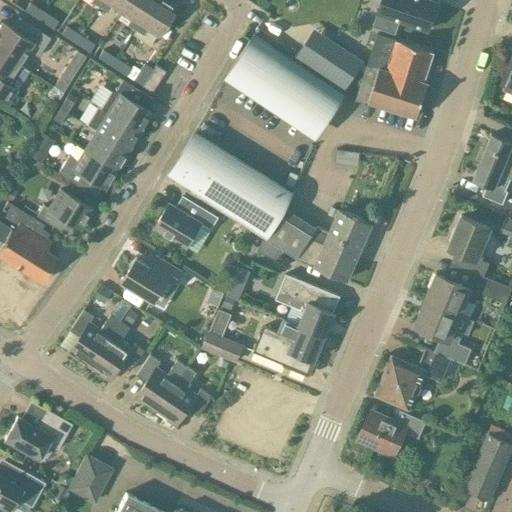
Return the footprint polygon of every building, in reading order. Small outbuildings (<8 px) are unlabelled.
[(128,0),(102,0),(99,6),(107,11),(111,6),(121,12),(128,0)] [(153,0),(128,0),(121,12),(130,18),(127,24),(135,29),(153,0)] [(176,7),(164,0),(153,0),(135,29),(144,35),(147,29),(157,36),(176,7)] [(432,0),(381,0),(373,25),(396,33),(400,19),(429,29),(438,2),(432,0)] [(30,3),(25,9),(39,18),(44,12),(30,3)] [(44,12),(39,18),(53,27),(57,20),(44,12)] [(1,21),(0,23),(0,50),(19,62),(28,49),(37,56),(50,37),(30,24),(23,35),(1,21)] [(66,26),(62,33),(75,42),(80,35),(66,26)] [(325,122),(343,95),(344,93),(320,77),(254,33),(227,73),(304,123),(325,122)] [(362,78),(355,100),(369,100),(417,116),(428,82),(424,81),(433,50),(378,33),(367,64),(366,64),(362,78)] [(80,35),(75,42),(89,51),(94,44),(80,35)] [(363,61),(331,39),(313,66),(345,88),(363,61)] [(29,69),(19,62),(0,50),(0,97),(7,102),(29,69)] [(102,50),(98,56),(112,65),(116,59),(102,50)] [(116,59),(112,65),(126,74),(130,67),(116,59)] [(133,79),(142,85),(152,69),(143,63),(133,79)] [(142,85),(151,91),(165,70),(156,64),(142,85)] [(61,73),(53,85),(63,92),(71,80),(61,73)] [(111,91),(101,107),(138,130),(150,111),(145,108),(152,97),(138,88),(122,79),(115,90),(111,91)] [(65,97),(59,108),(66,112),(73,102),(65,97)] [(41,103),(32,118),(38,122),(47,107),(41,103)] [(98,105),(86,124),(96,130),(127,149),(138,130),(101,107),(98,105)] [(59,108),(52,118),(53,119),(60,123),(66,112),(59,108)] [(96,130),(85,149),(115,167),(127,149),(96,130)] [(194,132),(167,175),(265,236),(283,207),(291,193),(194,132)] [(511,140),(492,133),(474,178),(505,191),(511,177),(511,140)] [(41,159),(46,150),(35,144),(30,153),(41,159)] [(336,148),(335,161),(358,162),(359,149),(336,148)] [(68,155),(57,173),(95,196),(101,185),(104,186),(115,167),(85,149),(78,160),(68,155)] [(9,186),(3,196),(11,200),(17,191),(9,186)] [(67,234),(74,224),(79,227),(91,207),(60,188),(49,207),(43,204),(36,215),(67,234)] [(201,221),(212,227),(218,217),(211,212),(190,200),(183,195),(176,205),(170,201),(155,226),(187,245),(201,221)] [(7,200),(0,210),(0,255),(40,281),(57,256),(46,249),(52,240),(46,237),(49,233),(41,228),(44,224),(7,200)] [(347,278),(348,278),(371,223),(339,209),(329,232),(302,218),(283,207),(265,236),(270,239),(297,256),(298,255),(316,263),(315,265),(347,278)] [(473,270),(484,275),(489,262),(477,257),(490,226),(462,215),(449,246),(465,252),(459,265),(473,270)] [(511,219),(506,217),(501,230),(511,234),(511,219)] [(154,300),(169,277),(175,280),(182,270),(157,254),(151,265),(137,256),(123,280),(154,300)] [(230,255),(224,265),(231,269),(237,259),(230,255)] [(238,265),(233,278),(244,283),(249,270),(238,265)] [(437,273),(426,299),(460,312),(466,298),(475,302),(480,291),(506,302),(511,286),(484,275),(473,270),(467,285),(437,273)] [(276,298),(293,305),(286,319),(324,335),(334,311),(333,311),(334,309),(333,309),(338,296),(339,296),(340,295),(286,273),(276,298)] [(102,286),(95,296),(103,300),(109,290),(102,286)] [(223,292),(212,288),(207,300),(218,304),(223,292)] [(445,337),(439,351),(452,357),(465,363),(472,347),(459,342),(463,331),(454,327),(460,312),(426,299),(415,324),(445,337)] [(225,300),(222,307),(228,309),(231,302),(225,300)] [(70,350),(90,364),(120,320),(111,313),(101,328),(90,321),(94,315),(84,308),(70,329),(80,335),(70,350)] [(131,310),(123,321),(130,326),(137,314),(131,310)] [(265,325),(254,350),(308,372),(308,371),(311,370),(314,362),(313,359),(314,359),(318,348),(322,349),(324,348),(327,340),(327,338),(323,337),(324,335),(286,319),(281,332),(265,325)] [(123,321),(120,320),(90,364),(111,377),(121,363),(131,370),(144,349),(134,342),(130,348),(120,341),(130,326),(123,321)] [(209,331),(203,347),(230,358),(236,361),(236,360),(242,345),(222,336),(209,331)] [(442,380),(452,357),(439,351),(439,352),(426,346),(418,365),(393,355),(377,392),(409,406),(423,372),(442,380)] [(137,395),(157,409),(187,365),(177,358),(167,373),(157,366),(161,360),(150,353),(137,374),(147,380),(137,395)] [(220,355),(217,363),(226,366),(229,359),(220,355)] [(196,371),(187,365),(157,409),(178,423),(187,408),(197,414),(211,394),(201,387),(197,393),(186,386),(196,371)] [(419,437),(426,420),(401,409),(396,419),(370,407),(356,439),(394,456),(406,431),(419,437)] [(32,423),(19,416),(17,415),(4,438),(38,457),(47,442),(57,448),(72,422),(47,408),(39,421),(32,423)] [(464,486),(490,497),(511,446),(511,441),(488,431),(464,486)] [(86,454),(68,487),(94,501),(111,467),(86,454)] [(11,481),(0,474),(0,505),(8,509),(15,496),(31,506),(45,481),(18,467),(11,481)] [(59,474),(56,480),(68,487),(73,476),(65,472),(59,474)] [(58,483),(52,494),(61,499),(67,488),(58,483)] [(114,511),(166,511),(125,491),(114,511)]
